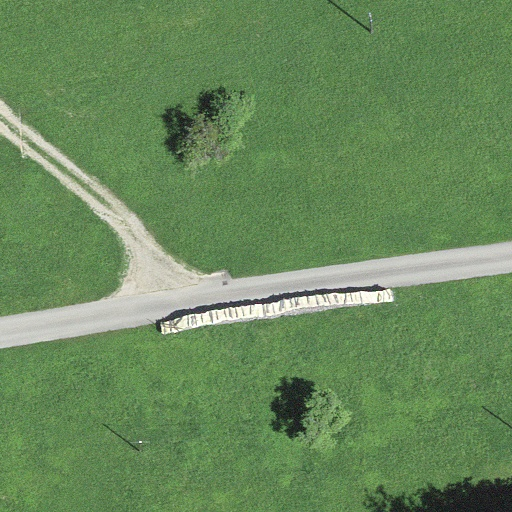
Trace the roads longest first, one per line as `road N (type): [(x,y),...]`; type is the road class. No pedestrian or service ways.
road 1 (unclassified): [(511,262),(0,338)]
road 2 (track): [(173,312),(115,185),(0,101)]
